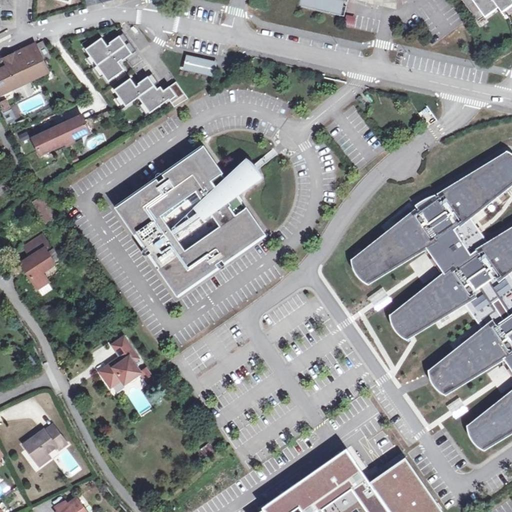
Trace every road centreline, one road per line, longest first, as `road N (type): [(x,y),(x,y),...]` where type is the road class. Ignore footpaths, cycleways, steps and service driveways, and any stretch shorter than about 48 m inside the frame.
road 1 (residential): [(226,32),(511,100)]
road 2 (residential): [(0,48),(36,32),(135,12),(226,32)]
road 3 (residential): [(69,399),(96,456),(144,511)]
